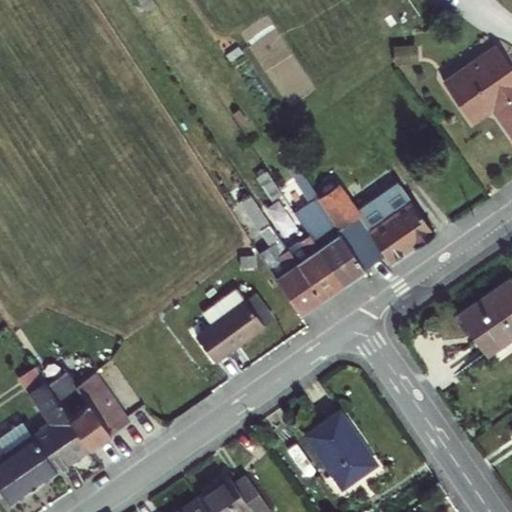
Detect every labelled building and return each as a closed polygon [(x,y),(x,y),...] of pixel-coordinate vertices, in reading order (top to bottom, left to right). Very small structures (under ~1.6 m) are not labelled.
[(442,79),(467,115),(500,95),(511,112),(511,67),(494,42),(442,79)] [(489,105),(497,115),(505,110),(511,119),(511,112),(500,95),(467,115),(470,119),(489,105)] [(511,119),(505,110),(497,115),(510,134),(511,132),(511,119)] [(336,182),(316,195),(320,201),(363,266),(383,253),(389,261),(433,231),(400,185),(358,214),(336,182)] [(299,216),(309,231),(342,281),(363,266),(320,201),(308,210),(299,216)] [(342,281),(309,231),(287,246),(320,296),(342,281)] [(299,311),(320,296),(287,246),(266,261),(299,311)] [(511,281),(510,279),(457,316),(486,357),(511,338),(511,281)] [(263,323),(244,298),(235,285),(202,310),(211,322),(195,334),(213,359),(263,323)] [(244,298),(263,323),(273,315),(254,290),(244,298)] [(66,369),(45,383),(88,446),(127,419),(93,371),(75,383),(66,369)] [(0,487),(9,500),(88,446),(45,383),(43,379),(29,389),(49,420),(2,453),(0,449),(0,487)] [(339,409),(304,433),(345,489),(378,466),(339,409)] [(228,476),(199,496),(210,511),(248,511),(252,510),(253,511),(267,511),(270,510),(245,474),(233,482),(228,476)] [(210,511),(199,496),(176,511),(210,511)]
